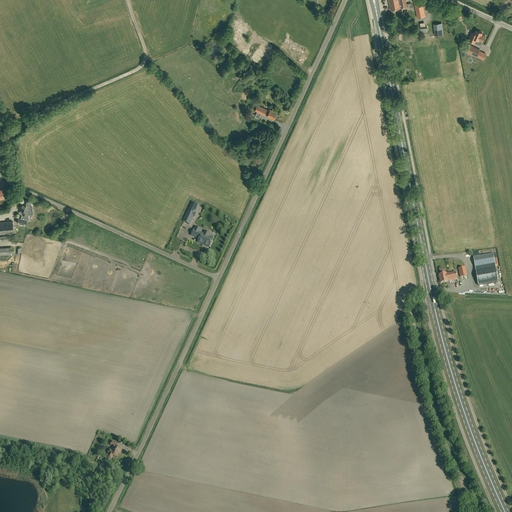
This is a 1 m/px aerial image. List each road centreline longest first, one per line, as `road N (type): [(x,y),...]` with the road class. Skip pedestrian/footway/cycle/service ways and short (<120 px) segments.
road 1 (unclassified): [(108,511),(345,0)]
road 2 (track): [(128,0),(145,49),(142,65),(9,133),(12,179),(218,278)]
road 3 (secondary): [(433,303),(372,0)]
road 4 (unclassified): [(473,511),(441,444),(411,319),(433,303)]
road 5 (secondary): [(505,511),(454,386),(433,303)]
